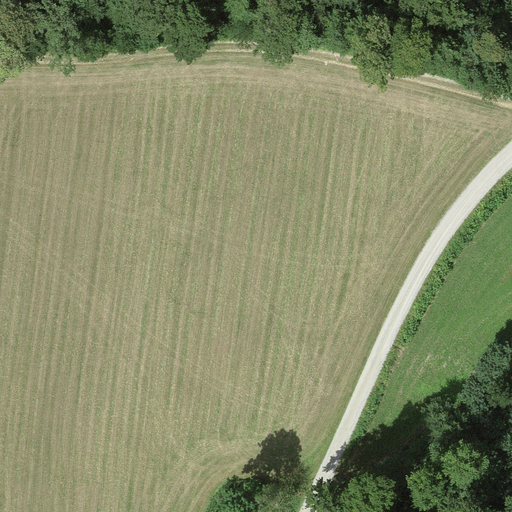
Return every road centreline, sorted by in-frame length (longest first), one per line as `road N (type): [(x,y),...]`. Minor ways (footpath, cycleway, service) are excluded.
road 1 (track): [(511,100),(298,47),(201,45),(0,60)]
road 2 (track): [(302,511),(421,259),(511,153)]
